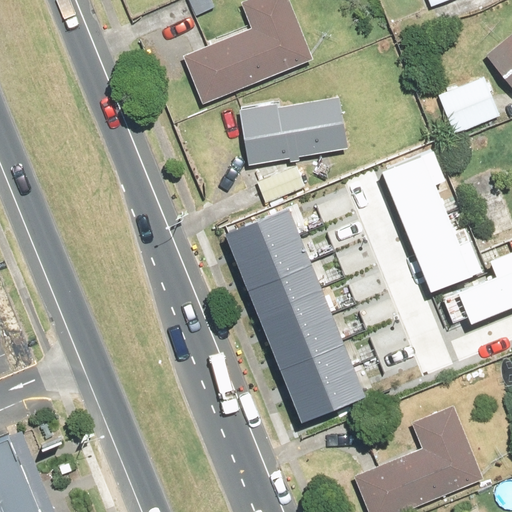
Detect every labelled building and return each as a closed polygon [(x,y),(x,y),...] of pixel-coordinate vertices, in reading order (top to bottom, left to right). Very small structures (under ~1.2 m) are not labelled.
[(179,57),(197,104),(307,61),(282,0),(246,0),(235,4),(246,30),(179,57)] [(511,30),(478,59),(511,100),(511,30)] [(485,73),(436,92),(452,132),(501,112),(485,73)] [(234,116),(242,167),(342,151),(333,99),(234,116)] [(433,140),(379,162),(405,224),(447,206),(434,176),(447,171),(433,140)] [(297,160),(258,177),(266,198),(306,181),(297,160)] [(289,202),(226,228),(237,254),(300,229),(289,202)] [(447,206),(405,224),(431,286),(485,263),(473,233),(461,238),(447,206)] [(300,229),(237,254),(249,281),(311,255),(300,229)] [(311,255),(249,281),(260,307),(322,282),(311,255)] [(511,261),(462,283),(475,313),(511,296),(511,261)] [(322,282),(260,307),(271,334),(333,308),(322,282)] [(333,308),(271,334),(282,360),(344,335),(333,308)] [(344,335),(282,360),(293,387),(355,361),(344,335)] [(355,361),(293,387),(304,414),(366,388),(355,361)] [(349,477),(362,511),(401,511),(480,481),(450,406),(407,424),(417,450),(349,477)] [(42,511),(11,432),(0,436),(0,511),(42,511)]
